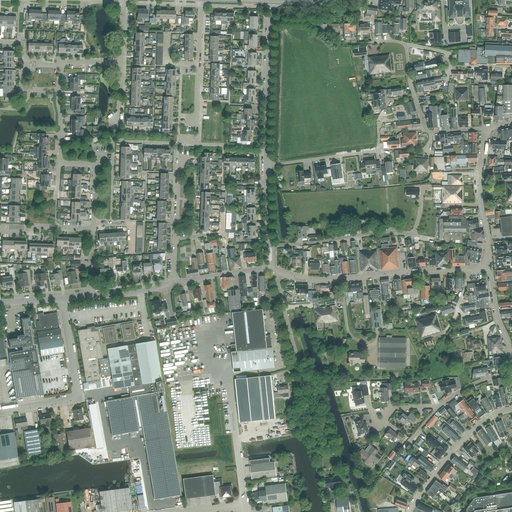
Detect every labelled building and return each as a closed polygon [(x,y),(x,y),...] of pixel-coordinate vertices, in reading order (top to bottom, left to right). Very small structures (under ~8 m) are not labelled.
[(379,0),(378,9),(391,11),(392,3),(401,4),(401,0),(379,0)] [(409,8),(413,8),(412,0),(405,0),(406,7),(403,8),(403,11),(409,11),(409,8)] [(429,1),(429,3),(424,3),(423,0),(417,0),(418,11),(417,11),(417,22),(440,21),(439,9),(436,9),(436,2),(432,2),(432,1),(429,1)] [(464,18),(471,17),(470,10),(469,10),(468,0),(449,0),(450,11),(448,11),(449,18),(456,18),(456,21),(457,23),(458,25),(460,25),(462,24),(463,23),(464,21),(464,18)] [(376,15),(378,8),(368,6),(367,13),(372,14),(376,15)] [(35,20),(35,11),(29,10),(29,14),(26,14),(25,21),(30,21),(30,20),(35,20)] [(147,18),(147,10),(138,10),(138,17),(137,17),(137,22),(142,22),(142,18),(147,18)] [(44,22),(44,14),(41,14),(41,11),(35,11),(35,20),(40,20),(40,22),(44,22)] [(54,21),(54,11),(48,11),(47,14),(44,14),(44,22),(49,22),(49,21),(54,21)] [(61,12),(54,11),(54,21),(59,21),(59,23),(63,23),(64,15),(61,15),(61,12)] [(156,19),(162,19),(162,11),(156,11),(156,16),(153,15),(153,19),(150,19),(150,23),(156,23),(156,19)] [(175,11),(169,11),(169,19),(175,19),(175,24),(178,24),(178,16),(175,16),(175,11)] [(73,21),(73,12),(67,12),(67,15),(64,15),(63,23),(68,23),(68,21),(73,21)] [(79,12),(73,12),(73,21),(73,24),(78,25),(78,23),(82,23),(82,16),(79,16),(79,12)] [(193,19),(193,12),(185,12),(185,15),(182,14),(182,24),(181,24),(181,29),(181,33),(185,33),(186,29),(183,29),(183,24),(188,24),(188,18),(193,19)] [(221,21),(221,13),(215,13),(215,16),(211,15),(211,23),(215,23),(215,20),(221,21)] [(250,17),(250,23),(258,23),(258,17),(256,17),(256,14),(249,14),(249,17),(250,17)] [(496,26),(507,26),(507,18),(497,18),(496,26)] [(393,30),(393,34),(395,34),(395,35),(395,36),(397,36),(397,35),(399,35),(399,23),(399,19),(396,19),(396,23),(394,23),(394,27),(389,27),(389,25),(383,25),(383,33),(387,33),(387,30),(393,30)] [(258,29),(258,23),(250,23),(250,29),(248,29),(248,32),(255,32),(256,29),(258,29)] [(339,32),(339,24),(320,24),(320,32),(339,32)] [(351,31),(356,31),(356,24),(351,24),(344,24),(344,37),(351,37),(351,31)] [(511,39),(511,31),(503,31),(502,38),(503,39),(511,39)] [(255,35),(255,32),(248,32),(245,32),(245,41),(249,41),(257,41),(257,40),(258,40),(259,40),(259,38),(258,38),(257,38),(258,35),(255,35)] [(434,45),(441,45),(440,32),(434,33),(434,39),(430,39),(430,45),(434,45)] [(503,42),(503,39),(502,38),(497,38),(497,43),(498,43),(498,44),(486,44),(485,48),(484,64),(493,64),(494,62),(496,62),(496,65),(511,64),(511,43),(503,43),(503,42)] [(64,53),(65,41),(65,39),(63,39),(63,42),(56,42),(56,50),(58,50),(58,53),(64,53)] [(257,47),(257,41),(249,41),(249,46),(245,45),(245,50),(255,50),(255,47),(257,47)] [(358,51),(353,52),(354,56),(359,56),(367,55),(367,47),(358,47),(358,51)] [(484,64),(485,48),(477,48),(477,50),(459,49),(458,62),(471,63),(470,64),(474,64),(474,63),(484,64)] [(255,53),(255,50),(245,50),(233,49),(232,58),(235,58),(235,53),(249,53),(249,59),(257,59),(257,53),(255,53)] [(143,56),(143,53),(135,52),(135,59),(143,59),(145,59),(145,61),(146,61),(149,61),(149,58),(146,58),(146,57),(143,56)] [(370,74),(391,72),(390,55),(368,57),(370,74)] [(256,65),(257,59),(249,59),(249,65),(247,65),(247,68),(254,68),(254,65),(256,65)] [(439,60),(426,62),(427,69),(440,67),(439,60)] [(414,67),(414,68),(415,69),(415,71),(426,69),(427,69),(426,62),(426,61),(419,62),(419,64),(414,65),(414,66),(414,67)] [(132,68),(132,74),(143,75),(143,76),(146,76),(146,74),(145,73),(145,72),(141,72),(141,68),(132,68)] [(254,71),(254,68),(247,68),(247,71),(248,71),(248,77),(256,77),(256,71),(254,71)] [(486,69),(483,69),(483,70),(482,70),(482,71),(479,71),(476,70),(476,72),(476,76),(482,76),(482,81),(488,81),(488,73),(488,70),(486,70),(486,69)] [(426,71),(415,73),(417,79),(427,77),(431,77),(429,70),(426,71)] [(70,84),(79,84),(82,85),(83,80),(85,80),(85,76),(77,75),(77,78),(70,78),(68,78),(68,82),(70,82),(70,84)] [(256,83),(256,77),(248,77),(248,83),(246,83),(243,83),(243,86),(253,86),(253,83),(256,83)] [(417,84),(417,87),(418,87),(418,88),(419,92),(424,91),(423,87),(442,84),(441,77),(434,78),(434,79),(417,82),(417,84)] [(141,81),(132,81),(132,87),(140,88),(142,88),(142,89),(146,89),(146,86),(144,85),(145,82),(141,81)] [(79,89),(79,84),(70,84),(70,90),(77,91),(77,94),(83,94),(84,94),(84,89),(79,89)] [(511,102),(511,84),(498,85),(495,114),(495,120),(503,120),(503,113),(511,113),(511,102)] [(13,93),(13,87),(0,86),(0,96),(10,97),(11,93),(13,93)] [(253,89),(253,86),(243,86),(243,89),(243,92),(244,95),(247,95),(255,95),(256,89),(253,89)] [(164,91),(166,91),(166,95),(175,95),(175,89),(166,88),(166,89),(164,89),(164,87),(161,87),(161,90),(164,90),(164,91)] [(373,96),(374,100),(385,99),(384,97),(383,97),(383,93),(384,93),(384,89),(373,91),(373,93),(371,94),(371,97),(373,96)] [(456,101),(468,100),(468,89),(456,89),(456,101)] [(86,94),(84,94),(83,94),(77,94),(75,94),(75,97),(72,97),(72,104),(79,104),(80,98),(86,99),(86,94)] [(140,98),(140,94),(131,94),(131,100),(142,101),(142,102),(145,102),(145,99),(142,99),(142,98),(140,98)] [(247,95),(244,95),(244,101),(242,101),(242,104),(245,104),(253,104),(253,101),(255,102),(255,95),(247,95)] [(471,105),(472,105),(472,113),(480,113),(480,109),(478,109),(478,105),(474,105),(474,98),(471,98),(471,105)] [(385,101),(385,99),(374,100),(374,104),(372,104),(373,107),(373,108),(373,109),(374,110),(375,110),(386,108),(385,105),(384,105),(384,102),(385,101)] [(413,101),(408,103),(403,104),(395,107),(396,112),(405,110),(406,110),(407,113),(411,112),(412,115),(417,114),(416,111),(413,101)] [(162,103),(162,102),(158,102),(158,105),(161,105),(161,106),(164,106),(163,110),(172,110),(172,104),(164,103),(162,103)] [(438,119),(441,119),(441,116),(441,106),(439,106),(439,103),(432,103),(434,128),(439,128),(438,119)] [(79,109),(79,104),(72,104),(72,111),(75,111),(75,114),(82,114),(85,114),(85,110),(82,110),(82,109),(79,109)] [(133,126),(133,115),(134,115),(134,114),(135,112),(132,112),(132,114),(130,114),(130,117),(126,117),(126,126),(133,126)] [(145,127),(146,118),(146,116),(147,116),(147,112),(144,112),(144,115),(143,115),(143,118),(139,118),(139,126),(139,128),(143,128),(143,127),(143,126),(145,127)] [(460,127),(468,127),(468,117),(465,117),(465,115),(464,115),(464,117),(459,117),(460,127)] [(71,119),(71,126),(80,126),(80,123),(85,123),(85,117),(79,117),(79,119),(71,119)] [(397,129),(421,126),(420,120),(411,120),(397,122),(397,129)] [(161,121),(157,121),(157,124),(158,124),(158,125),(163,125),(163,129),(161,129),(161,133),(169,134),(169,129),(171,129),(172,123),(161,122),(161,121)] [(80,129),(80,126),(71,126),(71,132),(78,133),(78,135),(84,136),(84,130),(80,129)] [(511,126),(511,127),(500,130),(500,131),(501,136),(502,141),(511,140),(511,126)] [(413,146),(417,146),(416,133),(403,133),(404,139),(401,139),(402,147),(413,146)] [(39,140),(39,144),(49,144),(49,138),(43,138),(43,134),(46,134),(32,134),(32,138),(34,138),(34,140),(39,140)] [(440,136),(436,136),(437,142),(441,142),(441,144),(444,144),(444,146),(448,146),(447,134),(440,135),(440,136)] [(251,141),(251,136),(238,135),(237,138),(240,138),(240,144),(250,144),(250,141),(251,141)] [(470,145),(461,145),(461,150),(466,150),(469,150),(469,153),(476,153),(477,143),(470,143),(470,145)] [(49,150),(49,144),(39,144),(39,147),(34,147),(34,149),(30,149),(30,153),(34,153),(41,153),(41,150),(49,150)] [(135,156),(135,153),(133,153),(133,151),(130,151),(130,148),(121,147),(121,154),(130,154),(132,154),(132,155),(135,156)] [(151,160),(153,160),(153,158),(156,158),(157,149),(150,149),(150,160),(148,160),(148,163),(151,163),(151,160)] [(170,150),(163,150),(163,160),(161,160),(161,163),(164,163),(165,158),(169,159),(170,150)] [(401,151),(394,151),(395,159),(409,158),(408,151),(401,152),(401,151)] [(41,157),(41,153),(34,153),(34,159),(39,159),(38,162),(48,163),(48,157),(41,157)] [(201,157),(201,163),(212,164),(212,165),(215,166),(215,162),(212,162),(212,161),(210,161),(210,158),(213,158),(213,153),(205,153),(204,157),(201,157)] [(466,163),(466,161),(477,161),(478,155),(466,155),(466,156),(445,156),(445,163),(449,163),(449,161),(456,161),(456,163),(456,164),(459,164),(459,163),(466,163)] [(0,158),(0,164),(8,165),(8,162),(11,162),(11,156),(5,156),(3,159),(0,158)] [(498,157),(495,157),(489,157),(489,166),(498,166),(498,165),(504,165),(504,159),(498,160),(498,157)] [(427,172),(428,159),(414,158),(413,171),(427,172)] [(365,163),(361,163),(362,173),(366,172),(366,175),(371,174),(371,171),(370,161),(365,162),(365,163)] [(375,161),(370,161),(371,171),(371,174),(375,174),(377,172),(377,171),(379,171),(381,181),(383,180),(383,176),(382,170),(381,171),(379,161),(375,162),(375,161)] [(385,166),(382,167),(382,170),(383,176),(387,175),(386,173),(393,172),(392,161),(385,162),(385,166)] [(48,164),(48,163),(38,162),(38,166),(34,166),(33,171),(33,172),(36,172),(40,172),(40,171),(43,171),(43,168),(48,168),(49,168),(49,164),(48,164)] [(8,168),(8,165),(0,164),(0,171),(5,172),(5,174),(11,175),(11,169),(8,168)] [(331,165),(333,183),(340,182),(340,179),(342,178),(340,164),(331,165)] [(129,170),(129,167),(120,166),(120,173),(129,173),(131,173),(131,175),(134,175),(134,172),(131,172),(131,171),(129,170)] [(326,166),(316,167),(317,175),(318,179),(324,178),(323,174),(327,173),(326,166)] [(43,175),(43,171),(40,171),(40,172),(36,172),(36,178),(41,178),(41,181),(50,181),(50,179),(52,179),(52,175),(51,175),(43,175)] [(304,171),(297,172),(298,185),(305,184),(304,181),(305,181),(304,179),(311,178),(310,173),(304,173),(304,171)] [(451,185),(462,185),(462,175),(451,175),(451,185)] [(50,187),(50,181),(41,181),(41,184),(36,184),(36,190),(39,190),(42,190),(42,187),(50,187)] [(122,182),(122,188),(132,188),(132,190),(136,190),(136,187),(133,187),(133,186),(130,185),(131,182),(122,182)] [(441,189),(441,200),(442,200),(442,203),(462,203),(462,186),(441,186),(441,189)] [(255,187),(245,187),(243,187),(243,190),(244,190),(244,196),(247,196),(255,196),(255,187)] [(130,198),(130,195),(121,194),(121,201),(130,201),(132,201),(132,203),(134,203),(135,203),(135,200),(132,200),(132,198),(130,198)] [(244,205),(253,205),(255,205),(255,196),(247,196),(244,196),(243,196),(243,202),(243,205),(244,205)] [(253,208),(253,205),(244,205),(244,214),(247,214),(256,214),(255,208),(253,208)] [(133,208),(121,207),(121,214),(130,214),(131,214),(131,215),(135,215),(135,212),(133,212),(133,208)] [(493,209),(487,210),(486,210),(486,216),(487,215),(488,219),(495,218),(495,214),(494,215),(493,209)] [(500,219),(502,236),(504,236),(511,235),(511,216),(511,217),(511,210),(500,211),(500,213),(496,212),(496,219),(500,219)] [(256,220),(256,214),(247,214),(247,217),(245,217),(244,219),(242,219),(242,223),(246,223),(256,223),(256,220)] [(466,225),(465,219),(462,216),(449,216),(449,219),(439,219),(439,240),(450,240),(450,243),(454,243),(454,240),(462,240),(462,232),(466,232),(466,225)] [(466,220),(465,219),(466,225),(466,232),(472,231),(472,228),(479,227),(479,226),(480,226),(479,219),(466,221),(466,220)] [(256,232),(256,226),(256,223),(246,223),(246,226),(248,226),(248,232),(256,232)] [(306,230),(309,230),(308,226),(306,227),(306,226),(298,227),(299,238),(307,237),(306,230)] [(484,229),(474,231),(476,240),(477,240),(485,239),(484,229)] [(244,242),(256,241),(256,232),(248,232),(248,238),(244,238),(244,242)] [(118,241),(118,233),(111,234),(112,242),(113,242),(117,241),(117,246),(119,245),(119,241),(118,241)] [(124,233),(118,233),(118,241),(119,241),(123,241),(123,245),(128,245),(128,240),(124,240),(124,233)] [(106,242),(105,234),(99,234),(99,243),(104,242),(105,247),(107,246),(107,242),(106,242)] [(112,242),(111,234),(105,234),(106,242),(107,242),(110,242),(111,246),(113,246),(113,242),(112,242)] [(477,243),(477,240),(476,240),(472,240),(468,240),(467,244),(473,245),(472,248),(482,249),(482,243),(477,243)] [(165,249),(166,242),(158,242),(158,243),(158,247),(153,246),(153,249),(153,252),(162,251),(162,248),(165,249)] [(222,244),(219,245),(219,249),(222,271),(227,270),(225,253),(225,248),(223,248),(222,244)] [(397,247),(390,248),(389,244),(383,245),(383,249),(379,249),(381,270),(399,268),(397,247)] [(203,252),(199,253),(198,245),(195,245),(196,253),(198,265),(205,264),(203,252)] [(466,250),(466,255),(470,256),(469,261),(471,262),(472,263),(474,263),(476,262),(478,263),(480,262),(482,249),(472,248),(466,247),(466,250)] [(231,269),(242,268),(240,257),(234,258),(233,248),(227,249),(228,259),(230,258),(231,269)] [(450,266),(465,266),(464,259),(464,256),(456,256),(455,249),(449,250),(450,266)] [(245,262),(256,262),(256,252),(251,252),(251,250),(240,251),(241,256),(245,256),(245,262)] [(303,251),(294,250),(294,256),(293,256),(293,257),(291,257),(290,262),(293,263),(293,266),(300,266),(300,256),(303,256),(303,251)] [(377,250),(368,251),(359,252),(361,271),(379,270),(377,250)] [(416,254),(415,252),(415,250),(412,250),(413,258),(408,258),(409,267),(416,267),(415,257),(416,257),(416,254)] [(209,272),(216,271),(213,253),(210,254),(210,251),(205,251),(206,254),(209,272)] [(436,265),(436,266),(449,265),(448,252),(435,253),(436,258),(436,265)] [(427,265),(426,259),(426,253),(423,253),(424,259),(417,260),(418,266),(427,265)] [(154,269),(153,262),(153,261),(153,254),(149,254),(149,261),(147,261),(147,263),(143,264),(143,271),(144,272),(144,273),(147,273),(147,272),(151,272),(151,269),(154,269)] [(116,257),(112,258),(113,267),(116,267),(117,271),(123,271),(123,272),(126,271),(126,258),(116,259),(116,257)] [(109,267),(113,267),(112,258),(108,258),(109,260),(99,260),(100,273),(103,273),(110,272),(109,267)] [(153,261),(153,262),(154,269),(154,270),(155,270),(155,271),(157,270),(161,269),(161,261),(160,261),(160,259),(157,260),(157,258),(153,258),(153,261)] [(188,277),(199,275),(198,270),(193,270),(198,269),(196,258),(192,259),(193,267),(189,268),(189,271),(187,271),(188,277)] [(342,273),(349,273),(348,261),(344,262),(344,258),(339,259),(339,262),(341,262),(342,273)] [(314,260),(310,260),(310,270),(320,270),(320,263),(314,263),(314,260)] [(143,271),(143,264),(143,263),(136,263),(137,265),(132,266),(133,274),(134,274),(134,275),(137,274),(141,273),(140,271),(143,271)] [(43,277),(46,276),(45,267),(41,268),(42,274),(35,275),(36,286),(39,286),(39,287),(40,287),(43,286),(44,286),(43,285),(44,285),(43,277)] [(77,280),(77,279),(75,271),(74,271),(74,267),(66,269),(69,284),(77,283),(77,280)] [(5,275),(1,275),(2,288),(3,288),(3,289),(5,289),(6,288),(6,287),(13,286),(12,280),(15,279),(13,268),(9,268),(10,277),(5,277),(5,275)] [(511,269),(504,271),(504,270),(497,271),(497,274),(496,275),(496,277),(498,278),(498,282),(505,281),(505,280),(511,279),(511,269)] [(27,276),(30,276),(29,270),(21,271),(21,274),(18,275),(20,287),(29,286),(27,276)] [(63,280),(62,273),(61,270),(56,271),(57,274),(50,275),(51,283),(54,282),(55,285),(56,285),(56,286),(60,285),(60,284),(61,284),(60,280),(63,280)] [(244,296),(253,295),(252,289),(247,289),(245,276),(239,277),(241,302),(245,301),(244,296)] [(241,308),(240,304),(239,290),(234,290),(233,277),(227,278),(228,286),(229,291),(228,291),(230,309),(241,308)] [(435,285),(440,285),(440,282),(441,282),(441,281),(440,281),(440,278),(432,278),(432,285),(431,285),(431,291),(435,291),(435,285)] [(389,284),(389,279),(381,280),(383,295),(389,295),(387,284),(389,284)] [(410,298),(409,295),(416,294),(416,288),(411,288),(411,287),(416,287),(415,279),(402,280),(404,296),(404,299),(410,298)] [(486,291),(486,290),(485,284),(486,284),(487,283),(486,281),(486,280),(481,281),(481,282),(468,284),(468,289),(473,288),(474,292),(474,295),(479,295),(479,292),(484,292),(484,291),(486,291)] [(362,282),(354,283),(355,292),(357,291),(358,299),(363,298),(364,313),(365,313),(366,315),(369,315),(368,295),(363,296),(363,291),(362,282)] [(511,282),(506,283),(498,284),(498,285),(497,285),(497,287),(498,288),(498,291),(511,289),(511,282)] [(348,293),(355,292),(354,283),(347,284),(348,293)] [(207,299),(206,299),(208,306),(209,308),(213,307),(216,307),(213,292),(212,292),(212,289),(211,289),(211,284),(205,286),(205,290),(206,293),(206,294),(207,299)] [(308,293),(308,285),(297,285),(297,293),(308,293)] [(329,291),(329,285),(318,286),(319,293),(323,293),(323,291),(329,291)] [(421,300),(430,300),(430,286),(421,286),(421,300)] [(199,301),(201,300),(201,297),(201,294),(201,291),(200,291),(199,288),(193,290),(195,298),(198,298),(199,301)] [(370,299),(380,298),(379,288),(369,289),(370,299)] [(486,293),(486,291),(484,291),(484,292),(479,292),(479,295),(474,295),(468,296),(468,298),(468,300),(469,303),(476,303),(476,302),(488,300),(489,300),(489,297),(488,293),(486,293)] [(184,302),(185,304),(185,306),(188,306),(187,301),(186,294),(180,295),(181,302),(184,302)] [(160,304),(159,300),(157,301),(157,300),(151,301),(152,302),(151,302),(153,313),(154,313),(154,314),(156,315),(160,314),(161,313),(160,311),(161,311),(161,310),(163,310),(164,312),(165,312),(167,312),(167,309),(166,303),(160,304)] [(481,308),(489,307),(489,304),(488,300),(476,302),(476,303),(476,304),(477,308),(481,308)] [(317,324),(325,323),(337,321),(335,306),(330,306),(330,308),(326,308),(320,309),(318,301),(313,302),(317,324)] [(500,304),(499,304),(499,306),(500,306),(500,309),(511,308),(511,301),(500,303),(500,304)] [(474,303),(470,304),(465,305),(466,312),(476,310),(474,303)] [(441,308),(443,313),(443,314),(452,311),(450,305),(441,308)] [(371,310),(373,328),(381,327),(380,310),(373,310),(373,308),(371,309),(371,310)] [(265,335),(263,309),(260,310),(255,310),(233,313),(236,345),(231,346),(234,372),(274,367),(272,348),(271,348),(270,335),(265,335)] [(463,319),(463,321),(464,325),(487,321),(485,311),(480,312),(480,316),(466,318),(466,319),(464,319),(463,319)] [(35,322),(37,332),(52,329),(52,328),(54,328),(54,327),(59,326),(57,313),(44,316),(43,314),(38,315),(39,321),(35,322)] [(421,338),(441,332),(435,314),(416,320),(421,338)] [(31,326),(29,317),(20,318),(22,327),(23,327),(24,335),(18,336),(18,337),(8,339),(10,349),(15,348),(15,351),(12,351),(12,352),(9,353),(16,399),(44,394),(36,348),(35,349),(31,326)] [(123,341),(136,339),(132,321),(94,328),(94,327),(87,328),(87,329),(78,331),(87,382),(99,379),(98,371),(99,371),(97,357),(102,356),(98,331),(95,331),(95,330),(102,329),(105,344),(117,342),(115,329),(121,328),(123,341)] [(52,330),(52,329),(37,332),(39,344),(62,341),(60,329),(52,330)] [(406,368),(406,338),(379,338),(379,367),(406,368)] [(476,347),(480,346),(479,341),(475,341),(475,340),(472,340),(472,338),(468,338),(468,340),(466,340),(467,345),(468,345),(469,349),(476,348),(476,347)] [(64,352),(62,341),(39,344),(41,356),(64,352)] [(129,386),(131,397),(164,392),(155,341),(107,349),(114,389),(129,386)] [(499,343),(488,344),(489,352),(494,351),(497,351),(497,354),(502,353),(501,344),(499,344),(499,343)] [(470,355),(472,355),(472,352),(463,353),(464,362),(470,361),(470,355)] [(364,362),(364,356),(359,356),(359,353),(349,353),(349,362),(364,362)] [(495,370),(502,369),(501,357),(494,357),(495,370)] [(108,359),(99,360),(101,375),(111,373),(108,359)] [(472,378),(489,376),(487,367),(474,369),(472,378)] [(271,375),(235,379),(237,403),(239,423),(240,423),(276,419),(271,375)] [(497,379),(497,380),(498,380),(498,385),(499,385),(501,397),(507,396),(505,383),(502,384),(501,378),(497,379)] [(440,384),(442,391),(445,390),(445,393),(451,392),(450,389),(456,388),(455,381),(449,382),(449,380),(444,381),(444,383),(440,384)] [(405,393),(418,392),(418,383),(405,383),(405,393)] [(381,392),(380,392),(380,397),(381,397),(381,402),(389,401),(388,390),(392,389),(392,384),(383,384),(383,388),(381,388),(381,392)] [(279,393),(279,397),(288,396),(288,392),(289,392),(288,385),(277,386),(278,392),(278,393),(279,393)] [(359,387),(352,388),(353,392),(354,400),(355,400),(355,405),(362,404),(362,403),(364,403),(363,395),(368,395),(368,387),(359,388),(359,387)] [(181,495),(173,443),(164,392),(131,397),(106,401),(112,436),(139,432),(138,428),(142,428),(146,447),(155,500),(181,495)] [(487,412),(492,409),(486,397),(483,399),(480,395),(477,396),(480,401),(481,401),(487,412)] [(501,407),(499,395),(492,396),(493,400),(494,400),(496,408),(497,408),(498,408),(499,407),(501,407)] [(460,408),(466,416),(471,411),(472,411),(463,400),(460,396),(460,397),(462,399),(455,405),(456,411),(460,408)] [(485,414),(473,399),(467,403),(479,418),(485,414)] [(447,411),(443,407),(438,412),(442,416),(447,412),(447,411)] [(450,408),(447,411),(447,412),(452,417),(449,419),(452,422),(450,424),(460,435),(465,431),(455,421),(457,419),(455,417),(456,416),(450,408)] [(75,421),(84,420),(82,409),(73,411),(75,421)] [(471,411),(466,416),(465,416),(471,424),(478,419),(471,411)] [(406,416),(403,413),(398,419),(405,425),(408,421),(412,424),(417,418),(411,413),(409,415),(408,414),(406,416)] [(47,428),(52,427),(51,422),(52,422),(50,415),(40,416),(41,424),(46,423),(47,428)] [(434,416),(429,421),(432,424),(437,419),(434,416)] [(22,432),(24,432),(28,431),(27,426),(28,426),(26,418),(16,420),(17,427),(21,427),(22,432)] [(363,419),(355,421),(359,435),(369,432),(366,422),(364,422),(363,419)] [(505,436),(507,435),(501,421),(496,423),(502,437),(502,438),(506,436),(505,436)] [(459,437),(447,426),(444,429),(442,431),(454,442),(459,437)] [(498,439),(494,433),(490,426),(485,429),(493,442),(494,442),(496,446),(500,443),(498,439)] [(69,449),(92,446),(89,428),(66,432),(69,449)] [(397,435),(390,429),(385,435),(393,441),(397,437),(401,440),(404,436),(399,432),(397,435)] [(486,445),(491,442),(481,429),(476,433),(486,445)] [(28,456),(43,454),(39,430),(24,432),(28,456)] [(0,460),(18,457),(14,433),(0,435),(0,460)] [(58,451),(68,449),(65,433),(55,435),(58,451)] [(426,441),(436,449),(437,448),(444,454),(448,448),(443,444),(441,446),(440,445),(441,443),(431,435),(426,441)] [(415,442),(413,445),(418,450),(418,449),(420,451),(416,456),(419,458),(417,461),(421,464),(430,471),(434,466),(425,458),(429,453),(424,450),(420,447),(415,442)] [(464,448),(464,449),(472,458),(479,451),(471,443),(468,446),(467,445),(467,446),(466,446),(464,447),(464,448)] [(375,451),(376,450),(373,447),(365,456),(370,460),(371,459),(376,463),(381,457),(375,451)] [(439,459),(444,454),(437,448),(436,449),(436,450),(435,449),(430,454),(434,457),(435,456),(439,459)] [(393,451),(388,458),(391,460),(392,460),(396,454),(393,451)] [(401,457),(396,454),(392,460),(397,463),(398,461),(397,461),(399,458),(400,459),(401,457)] [(408,455),(405,459),(409,462),(412,465),(417,469),(416,471),(418,473),(417,475),(423,480),(427,474),(421,469),(420,470),(418,468),(421,464),(417,461),(416,460),(413,458),(412,458),(408,455)] [(469,470),(466,468),(468,466),(455,456),(451,462),(464,472),(464,471),(467,474),(469,470)] [(269,458),(250,460),(249,461),(252,479),(277,476),(275,461),(270,462),(269,458)] [(449,465),(446,469),(444,471),(453,478),(454,479),(457,476),(455,474),(454,476),(451,473),(454,469),(449,465)] [(453,478),(444,471),(442,473),(439,477),(445,482),(448,477),(451,479),(453,478)] [(402,477),(398,482),(401,484),(405,487),(404,488),(408,490),(409,490),(413,493),(414,492),(415,492),(417,489),(417,488),(411,483),(414,478),(408,474),(405,472),(402,477)] [(183,479),(185,499),(195,498),(205,496),(215,495),(215,494),(221,493),(221,496),(224,496),(224,497),(231,496),(230,489),(231,489),(231,488),(232,487),(231,486),(230,485),(229,485),(228,485),(228,486),(223,487),(222,480),(213,481),(212,475),(197,477),(183,479)] [(336,486),(341,486),(340,477),(333,478),(333,477),(328,477),(328,478),(325,479),(326,488),(329,487),(329,488),(336,487),(336,486)] [(437,480),(433,485),(439,490),(441,488),(445,491),(448,487),(447,487),(447,486),(444,484),(443,485),(437,480)] [(288,501),(286,483),(266,486),(266,492),(257,493),(256,492),(253,493),(254,495),(255,495),(255,502),(263,501),(263,504),(288,501)] [(433,485),(430,489),(436,494),(437,493),(439,495),(441,492),(439,490),(433,485)] [(99,491),(101,504),(98,505),(98,511),(112,511),(132,510),(129,487),(99,491)] [(435,495),(436,494),(430,489),(426,493),(435,500),(437,496),(435,495)] [(511,511),(511,491),(474,498),(466,510),(466,511),(511,511)] [(48,511),(55,511),(53,497),(46,498),(47,511),(48,511)] [(344,498),(344,500),(336,501),(337,511),(350,511),(348,497),(344,498)] [(38,499),(26,500),(27,511),(39,511),(38,503),(38,499)] [(72,511),(71,502),(59,503),(59,499),(55,499),(56,504),(57,511),(56,511),(72,511)] [(405,510),(407,504),(397,499),(395,505),(405,510)] [(27,511),(26,500),(14,502),(15,511),(27,511)] [(447,511),(451,507),(446,502),(441,509),(445,511),(447,511)] [(419,503),(417,508),(421,510),(424,511),(425,511),(431,511),(432,511),(433,511),(435,510),(419,503)]
